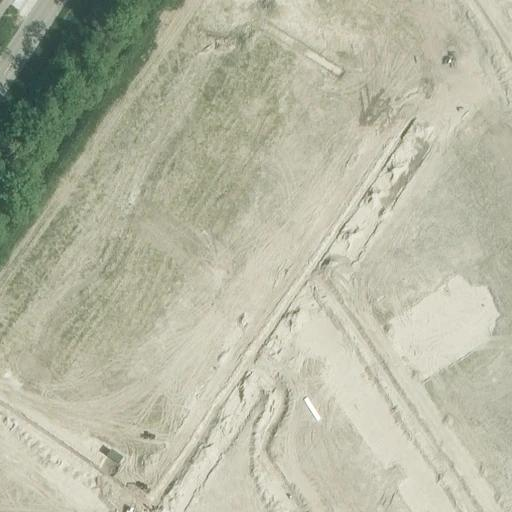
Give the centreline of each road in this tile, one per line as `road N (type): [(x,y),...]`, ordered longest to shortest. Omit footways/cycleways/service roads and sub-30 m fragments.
road 1 (residential): [(437,511),(294,307)]
road 2 (residential): [(294,307),(155,511)]
road 3 (residential): [(404,140),(294,307)]
